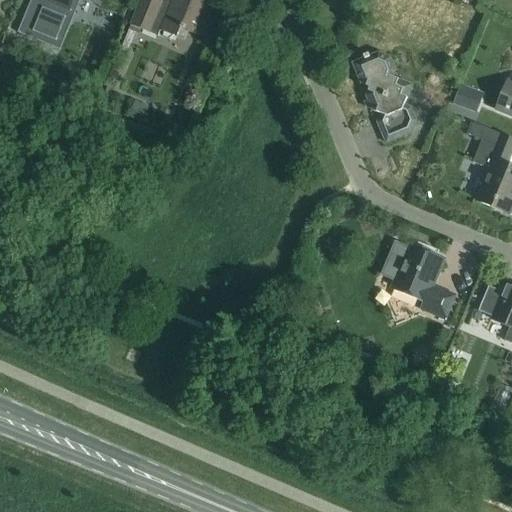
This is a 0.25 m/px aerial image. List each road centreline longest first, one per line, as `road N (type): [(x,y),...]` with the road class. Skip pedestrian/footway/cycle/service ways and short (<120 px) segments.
road 1 (residential): [(511,254),(368,192),(268,0)]
road 2 (primary): [(232,511),(0,415)]
